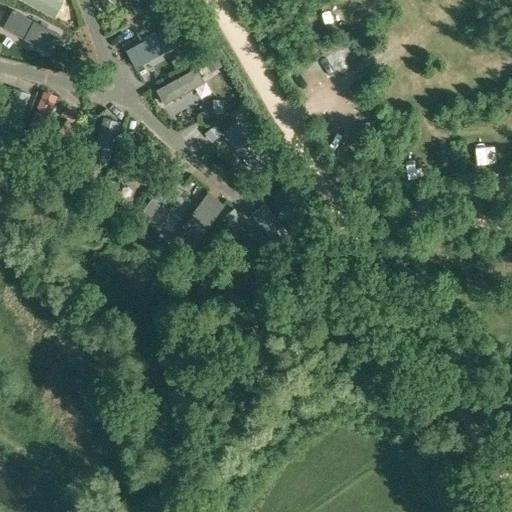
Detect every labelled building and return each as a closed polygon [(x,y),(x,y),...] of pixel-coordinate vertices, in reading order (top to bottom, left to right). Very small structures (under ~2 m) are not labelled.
[(64,1),(62,0),(22,0),(54,18),(64,1)] [(203,84),(195,68),(154,88),(162,104),(203,84)] [(29,94),(12,88),(0,122),(0,130),(14,135),(29,94)] [(76,119),(62,114),(47,157),(61,162),(76,119)] [(120,122),(104,117),(93,160),(108,164),(120,122)] [(268,158),(237,120),(222,132),(253,170),(268,158)] [(211,218),(208,198),(163,204),(166,224),(211,218)] [(275,212),(263,201),(238,228),(250,239),(275,212)]
